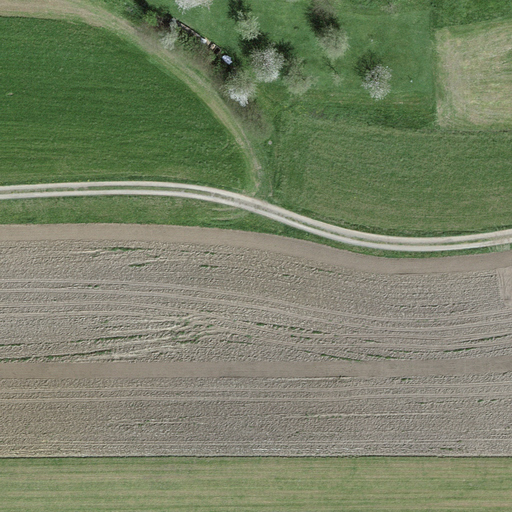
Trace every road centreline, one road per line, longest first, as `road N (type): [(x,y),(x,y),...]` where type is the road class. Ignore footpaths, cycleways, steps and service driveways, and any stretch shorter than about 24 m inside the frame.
road 1 (track): [(511,233),(366,241),(202,189),(119,183),(0,192)]
road 2 (track): [(255,204),(241,134),(193,82),(87,0)]
